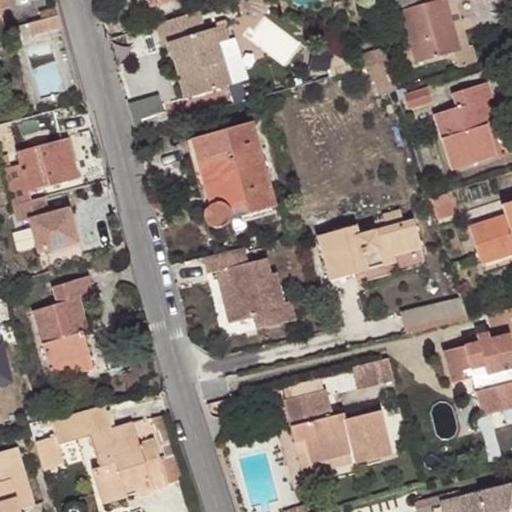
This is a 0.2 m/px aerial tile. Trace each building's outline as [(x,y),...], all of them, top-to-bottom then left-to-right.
[(8,0),(0,0),(0,11),(12,8),(8,0)] [(411,46),(418,66),(459,54),(445,2),(450,0),(426,0),(428,5),(403,12),(411,46)] [(207,33),(200,12),(155,26),(163,48),(169,46),(179,76),(185,75),(193,99),(234,85),(227,61),(223,62),(213,31),(207,33)] [(62,36),(60,26),(32,34),(35,43),(62,36)] [(221,28),(213,31),(223,62),(227,61),(231,59),(221,28)] [(408,68),(418,66),(411,46),(401,47),(408,68)] [(383,64),(379,51),(368,54),(372,68),(383,64)] [(357,71),(372,68),(368,54),(353,58),(357,71)] [(185,75),(179,76),(187,101),(193,99),(185,75)] [(458,111),(435,119),(452,172),(497,156),(486,121),(488,120),(483,104),(493,100),(487,85),(453,96),(458,111)] [(274,208),(249,123),(192,140),(198,163),(207,160),(219,206),(217,205),(213,205),(210,207),(207,208),(205,211),(204,214),(203,217),(204,220),(206,225),(210,228),(214,229),(219,229),(223,226),(226,222),(227,218),(227,214),(245,208),(247,216),(274,208)] [(69,140),(16,152),(19,166),(2,170),(11,206),(29,201),(26,188),(51,182),(52,187),(79,179),(69,140)] [(29,201),(11,206),(16,222),(28,218),(36,253),(75,245),(67,212),(47,214),(43,198),(29,201)] [(511,204),(502,207),(505,216),(470,228),(483,266),(511,256),(511,204)] [(354,228),(315,237),(327,280),(382,266),(380,260),(420,249),(412,221),(356,234),(354,228)] [(242,250),(202,260),(206,276),(216,274),(226,272),(231,296),(221,298),(228,326),(253,321),(255,332),(293,323),(289,304),(282,305),(274,276),(269,277),(265,261),(247,266),(243,250),(242,250)] [(226,272),(216,274),(221,298),(231,296),(226,272)] [(81,328),(86,326),(79,301),(95,296),(89,279),(51,290),(55,307),(32,313),(47,368),(89,356),(83,337),(81,328)] [(458,306),(457,300),(398,316),(402,336),(425,331),(463,321),(458,306)] [(511,330),(511,307),(502,309),(505,331),(511,330)] [(89,336),(86,326),(81,328),(83,337),(89,336)] [(453,386),(471,381),(477,379),(481,392),(474,395),(480,417),(511,407),(511,340),(510,335),(490,341),(488,334),(477,337),(479,344),(445,353),(453,386)] [(0,385),(10,383),(0,342),(0,385)] [(89,356),(47,368),(50,378),(92,366),(89,356)] [(355,362),(358,387),(396,382),(393,358),(355,362)] [(477,379),(471,381),(474,395),(481,392),(477,379)] [(288,423),(290,423),(298,421),(304,442),(344,434),(348,444),(396,433),(390,409),(345,420),(342,413),(333,416),(326,391),(283,401),(288,423)] [(106,407),(69,416),(77,441),(89,437),(99,471),(93,473),(101,498),(124,492),(124,489),(120,479),(145,472),(148,481),(151,494),(167,489),(153,441),(138,445),(136,439),(149,435),(145,421),(112,430),(106,407)] [(69,416),(39,423),(30,425),(48,485),(68,480),(59,447),(77,441),(69,416)] [(298,421),(290,423),(298,457),(348,444),(344,434),(304,442),(298,421)] [(0,454),(0,483),(25,476),(16,449),(0,454)] [(124,489),(148,481),(145,472),(120,479),(124,489)] [(0,511),(19,511),(20,511),(35,507),(25,476),(0,483),(0,511)] [(511,511),(511,485),(440,504),(442,511),(511,511)] [(124,492),(101,498),(102,505),(126,499),(124,492)]
